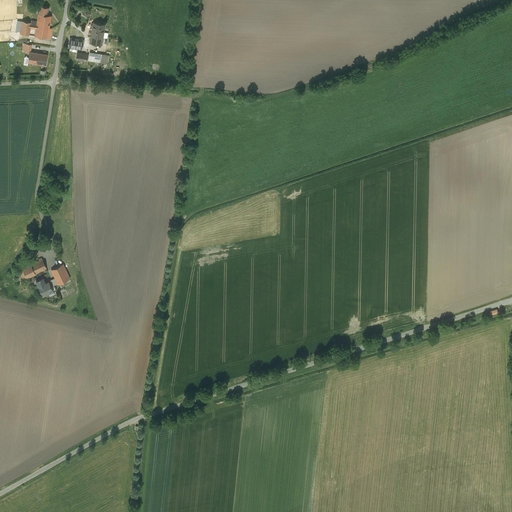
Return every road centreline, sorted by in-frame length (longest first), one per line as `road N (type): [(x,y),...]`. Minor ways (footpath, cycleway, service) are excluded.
road 1 (unclassified): [(0,493),(130,419),(511,301)]
road 2 (track): [(54,81),(260,95),(503,0)]
road 3 (unclassified): [(67,0),(54,81),(0,83)]
